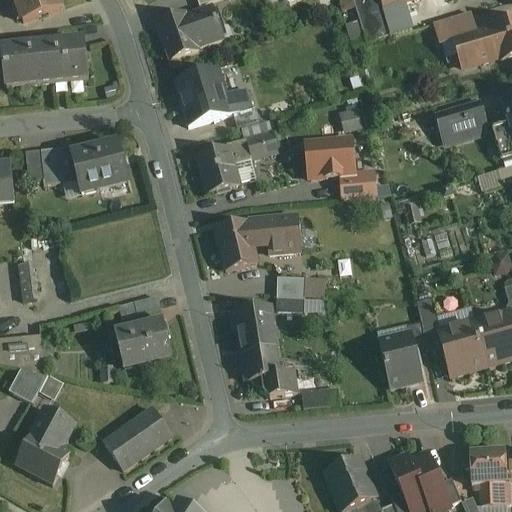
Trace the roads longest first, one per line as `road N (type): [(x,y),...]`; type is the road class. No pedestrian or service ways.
road 1 (residential): [(142,112),(228,445)]
road 2 (residential): [(228,445),(511,414)]
road 3 (residential): [(142,112),(0,127)]
road 4 (residential): [(113,511),(185,463),(228,445)]
